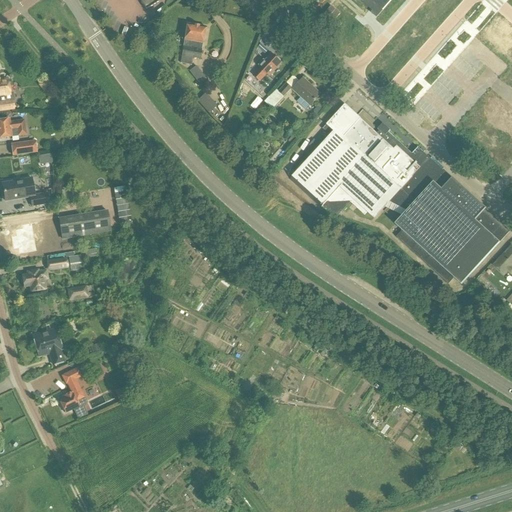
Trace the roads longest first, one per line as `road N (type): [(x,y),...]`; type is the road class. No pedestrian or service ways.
road 1 (track): [(9,17),(72,98),(216,248),(491,448)]
road 2 (secondary): [(511,392),(253,221),(149,113),(70,0)]
road 3 (residential): [(85,511),(18,379),(0,308)]
road 4 (residential): [(488,195),(380,97)]
road 5 (residential): [(380,97),(469,0)]
